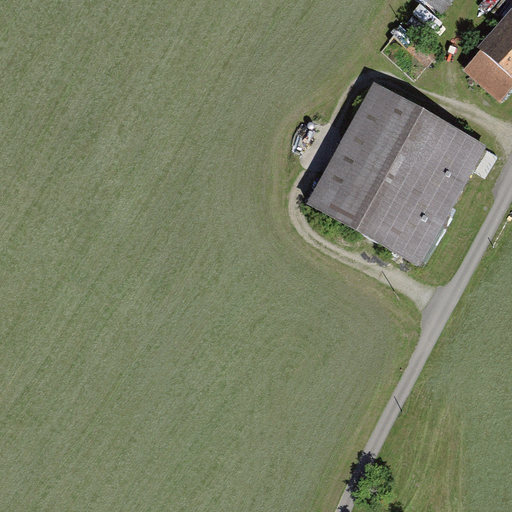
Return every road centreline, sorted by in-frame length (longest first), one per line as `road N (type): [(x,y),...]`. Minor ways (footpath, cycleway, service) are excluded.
road 1 (track): [(511,146),(370,75),(332,132),(302,201),(303,226),(335,251),(446,308)]
road 2 (track): [(490,0),(465,31),(454,74),(479,127)]
